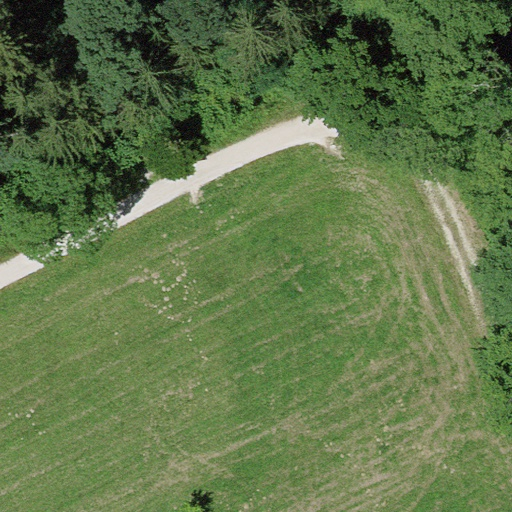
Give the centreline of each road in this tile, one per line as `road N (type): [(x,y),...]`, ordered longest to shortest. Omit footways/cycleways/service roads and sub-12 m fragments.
road 1 (track): [(0,268),(277,131),(390,114),(511,110)]
road 2 (track): [(511,382),(390,114)]
